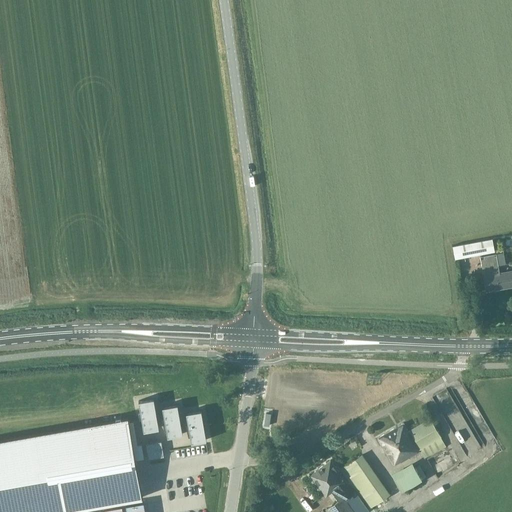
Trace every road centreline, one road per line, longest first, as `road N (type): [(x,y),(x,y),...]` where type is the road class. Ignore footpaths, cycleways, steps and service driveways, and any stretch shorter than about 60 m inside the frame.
road 1 (unclassified): [(254,335),(253,209),(224,0)]
road 2 (tertiary): [(254,335),(511,344)]
road 3 (tertiary): [(0,338),(84,330),(254,335)]
road 4 (tertiary): [(230,511),(254,335)]
